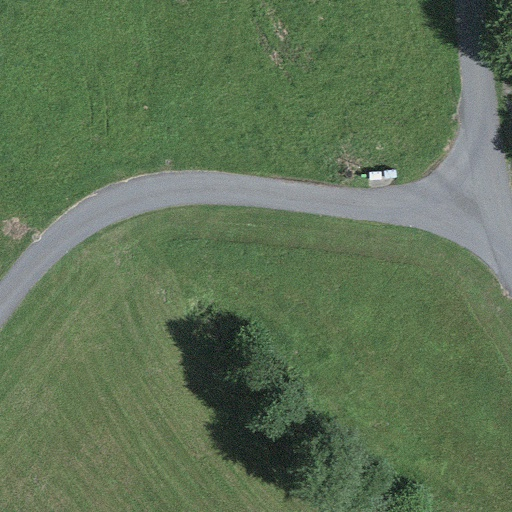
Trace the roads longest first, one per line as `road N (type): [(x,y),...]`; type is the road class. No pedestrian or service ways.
road 1 (residential): [(0,301),(52,227),(169,163),(344,173),(488,196)]
road 2 (residential): [(488,196),(481,0)]
